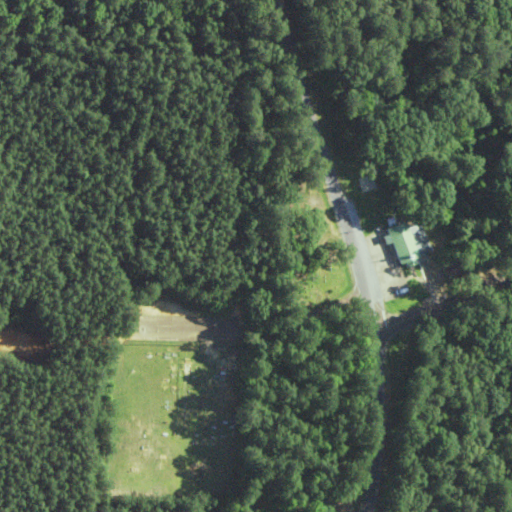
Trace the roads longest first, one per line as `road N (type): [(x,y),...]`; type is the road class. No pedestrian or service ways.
road 1 (residential): [(368,511),(383,319),(280,0)]
road 2 (residential): [(511,260),(377,299)]
